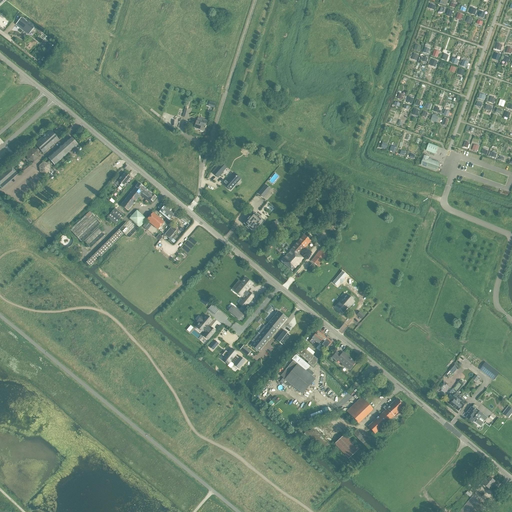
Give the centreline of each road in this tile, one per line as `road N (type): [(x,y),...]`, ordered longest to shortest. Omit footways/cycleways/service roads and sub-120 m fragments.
road 1 (tertiary): [(511,478),(0,56)]
road 2 (unknown): [(102,311),(140,346),(198,435),(310,511)]
road 3 (unknown): [(102,311),(45,262),(26,252),(0,257)]
